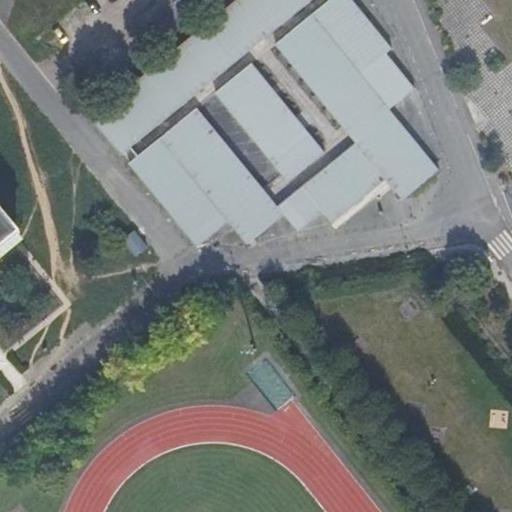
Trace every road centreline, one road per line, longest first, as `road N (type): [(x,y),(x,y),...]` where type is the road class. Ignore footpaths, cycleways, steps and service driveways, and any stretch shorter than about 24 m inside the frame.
road 1 (residential): [(477,220),(186,271),(0,37)]
road 2 (residential): [(477,220),(464,155),(404,0)]
